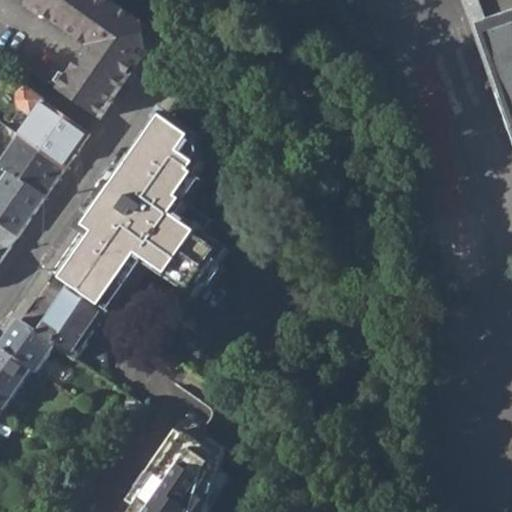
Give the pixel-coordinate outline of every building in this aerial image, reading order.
[(88,50),(86,53),(106,67),(114,55),(137,72),(151,51),(146,27),(108,0),(18,0),(28,6),(25,10),(41,21),(43,18),(88,50)] [(465,0),(461,0),(511,150),(511,139),(498,96),(465,0)] [(465,0),(498,96),(506,93),(485,30),(489,29),(478,0),(465,0)] [(511,20),(489,29),(485,30),(506,93),(498,96),(511,139),(511,20)] [(60,92),(90,115),(103,96),(114,104),(137,72),(114,55),(106,67),(86,53),(60,92)] [(31,149),(63,175),(89,138),(26,92),(20,100),(21,110),(24,113),(16,125),(24,131),(19,139),(31,147),(31,149)] [(100,123),(114,104),(103,96),(90,115),(100,123)] [(110,314),(116,317),(150,267),(197,300),(230,253),(204,236),(213,223),(190,208),(206,183),(200,178),(209,165),(193,154),(203,139),(168,113),(53,273),(72,287),(110,314)] [(0,166),(9,173),(45,200),(63,175),(31,149),(31,147),(19,139),(10,150),(1,144),(0,145),(0,166)] [(9,173),(0,185),(0,228),(0,229),(16,241),(45,200),(9,173)] [(0,262),(16,241),(0,229),(0,228),(0,262)] [(58,345),(78,358),(110,314),(72,287),(40,333),(58,345)] [(33,370),(38,374),(58,345),(40,333),(21,319),(1,347),(33,370)] [(0,407),(5,411),(23,385),(33,370),(1,347),(0,348),(0,407)] [(38,374),(33,370),(23,385),(32,390),(41,376),(38,374)] [(143,407),(68,511),(83,511),(154,415),(143,407)] [(210,511),(224,463),(205,448),(191,437),(188,440),(180,434),(143,487),(147,489),(134,507),(138,511),(137,511),(210,511)] [(210,440),(205,448),(224,463),(227,452),(210,440)]
